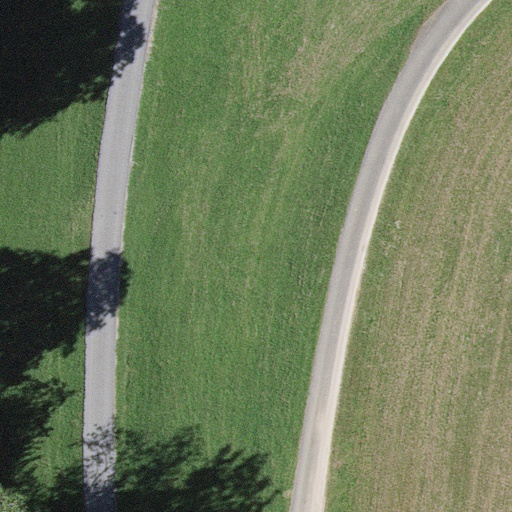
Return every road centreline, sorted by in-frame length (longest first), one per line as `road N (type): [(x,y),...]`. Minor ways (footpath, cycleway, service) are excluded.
road 1 (track): [(462,0),(403,92),(361,216),(324,361),(308,511)]
road 2 (track): [(96,511),(101,316),(142,0)]
